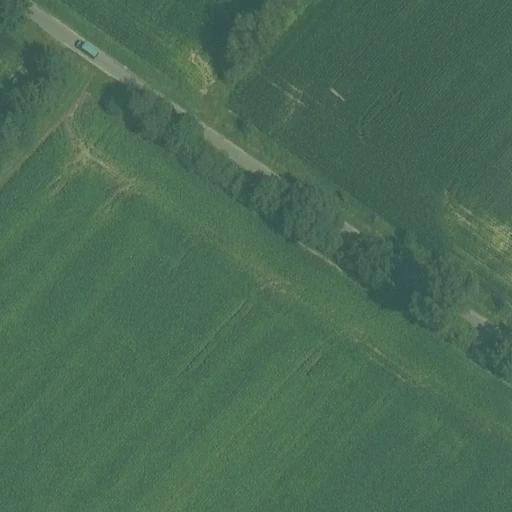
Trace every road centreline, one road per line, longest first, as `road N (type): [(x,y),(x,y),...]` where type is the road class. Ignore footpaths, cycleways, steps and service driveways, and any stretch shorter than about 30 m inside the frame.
road 1 (unknown): [(511,495),(0,156)]
road 2 (residential): [(25,0),(227,157),(511,329)]
